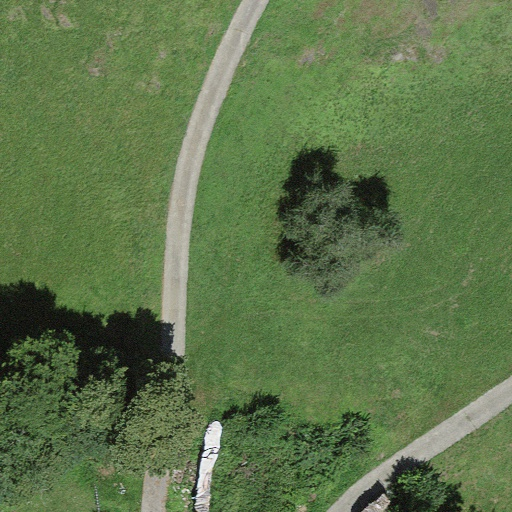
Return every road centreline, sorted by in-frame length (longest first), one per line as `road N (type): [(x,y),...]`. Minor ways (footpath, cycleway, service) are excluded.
road 1 (track): [(186,511),(178,503),(176,436),(211,117),(262,0)]
road 2 (track): [(511,385),(398,464),(357,511)]
